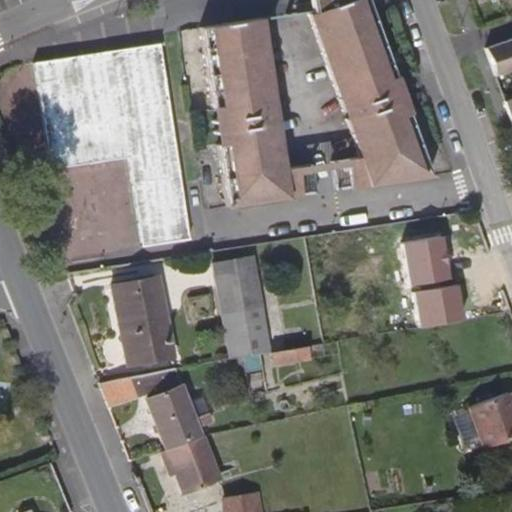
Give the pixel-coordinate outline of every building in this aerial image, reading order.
[(324,0),(325,7),(311,10),(311,11),(307,13),(342,110),(392,91),(388,81),(394,78),(366,0),(324,0)] [(258,17),(198,26),(211,110),(217,109),(219,121),(273,113),(258,17)] [(511,39),(484,49),(494,76),(511,69),(511,39)] [(72,56),(31,62),(47,170),(127,159),(134,208),(140,247),(187,240),(157,43),(102,52),(103,61),(74,65),(72,56)] [(334,190),(428,175),(405,110),(399,112),(394,100),(344,118),(359,157),(330,161),(334,190)] [(226,207),(315,193),(311,165),(282,169),(274,122),(221,129),(222,142),(216,143),(226,207)] [(230,357),(240,356),(259,352),(267,350),(278,349),(285,347),(282,329),(266,332),(261,308),(279,304),(275,284),(258,287),(251,255),(211,263),(230,357)] [(126,363),(172,354),(157,275),(110,284),(126,363)] [(278,349),(267,350),(269,366),(309,359),(307,344),(285,347),(278,349)] [(259,352),(240,356),(244,373),(262,369),(259,352)] [(99,382),(108,407),(142,396),(163,448),(201,435),(198,426),(188,400),(175,368),(99,382)] [(511,434),(511,403),(507,390),(467,405),(482,445),(511,434)] [(201,396),(188,400),(198,426),(213,421),(209,411),(207,411),(201,396)] [(452,412),(465,451),(481,446),(467,407),(452,412)] [(204,433),(201,435),(163,448),(174,477),(181,494),(221,479),(204,433)] [(163,448),(157,450),(168,479),(174,477),(163,448)] [(257,511),(255,494),(223,498),(224,511),(257,511)]
